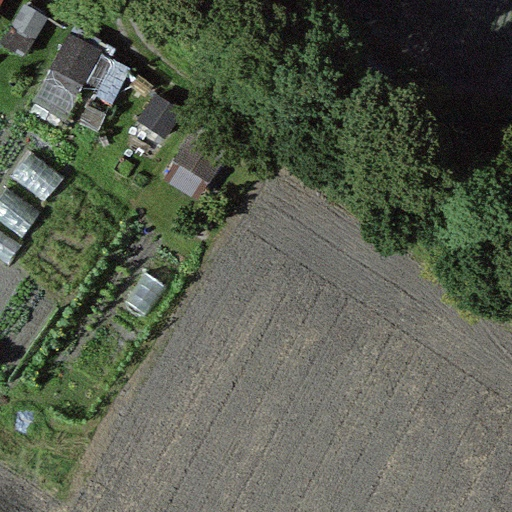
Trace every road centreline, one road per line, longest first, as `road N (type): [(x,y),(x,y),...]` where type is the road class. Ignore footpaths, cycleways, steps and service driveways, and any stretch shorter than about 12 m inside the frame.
road 1 (track): [(271,0),(511,171)]
road 2 (track): [(124,0),(127,31),(223,116)]
